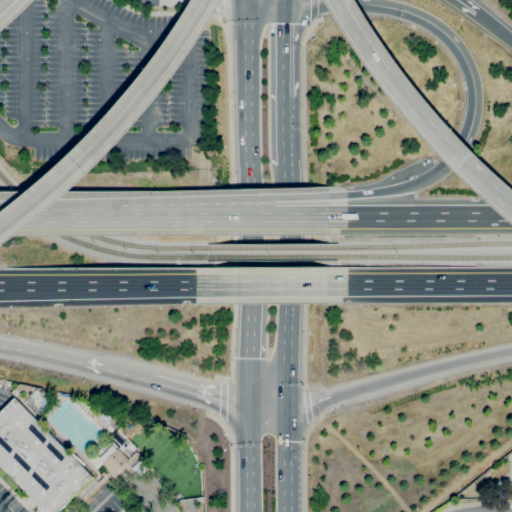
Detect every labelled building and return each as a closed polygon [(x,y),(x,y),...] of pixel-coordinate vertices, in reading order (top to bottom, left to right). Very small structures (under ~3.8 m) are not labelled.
[(23,396),(16,389),(21,384),(32,387),(23,396)] [(39,511),(39,504),(0,464),(0,414),(16,398),(94,477),(59,511),(39,511)] [(161,428),(200,478),(179,495),(140,444),(161,428)] [(126,449),(123,445),(120,448),(110,438),(117,431),(130,445),(126,449)] [(114,475),(103,464),(119,449),(130,460),(114,475)]
